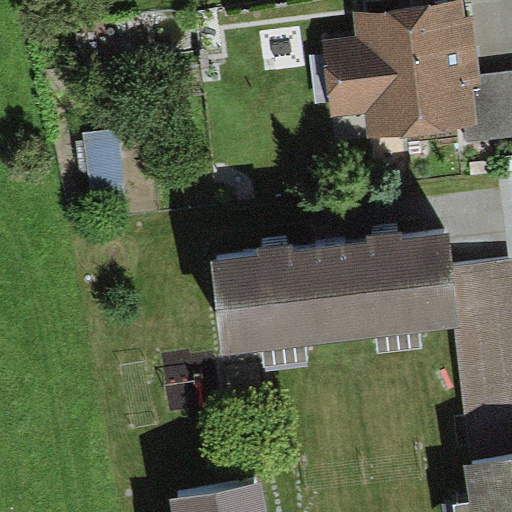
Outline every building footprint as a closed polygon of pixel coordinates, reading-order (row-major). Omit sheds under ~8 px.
[(474,137),(468,8),(344,14),(346,46),(317,47),(320,119),(352,118),(353,143),(474,137)] [(441,214),(213,239),(223,332),(451,307),(441,214)] [(511,404),(511,251),(448,258),(463,409),(511,404)] [(511,511),(511,436),(465,443),(475,511),(511,511)] [(268,511),(260,465),(172,480),(177,511),(268,511)]
